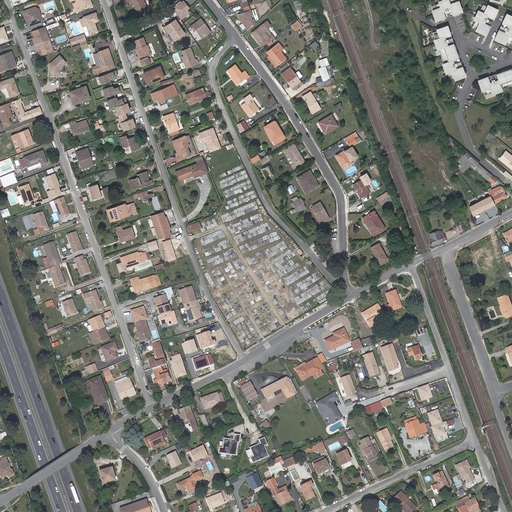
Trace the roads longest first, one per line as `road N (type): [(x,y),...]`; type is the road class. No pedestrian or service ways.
road 1 (residential): [(150,407),(8,0)]
road 2 (residential): [(102,0),(209,298),(244,360)]
road 3 (residential): [(236,36),(212,69),(223,107),(270,208),(348,295)]
road 4 (residential): [(236,36),(339,191),(348,295)]
road 5 (motorway): [(79,511),(0,291)]
road 6 (residential): [(474,441),(410,263)]
road 7 (motorway): [(0,335),(63,511)]
road 8 (residential): [(324,511),(474,441)]
road 9 (residential): [(495,391),(447,247)]
road 10 (residential): [(511,186),(471,151),(457,113),(472,74)]
road 11 (residential): [(244,360),(348,295)]
